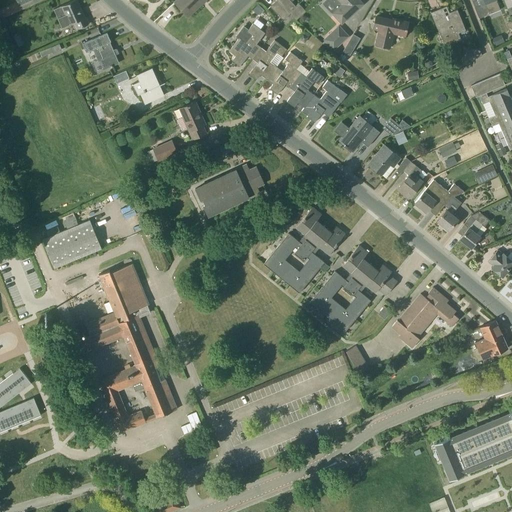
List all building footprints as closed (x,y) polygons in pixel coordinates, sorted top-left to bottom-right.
[(35,3),(33,0),(16,0),(17,2),(21,10),(35,3)] [(74,23),(77,29),(89,24),(86,17),(85,17),(77,0),(74,0),(61,6),(65,15),(68,14),(72,24),(74,23)] [(185,0),(186,1),(180,6),(187,14),(200,1),(199,1),(199,0),(203,0),(204,1),(204,0),(185,0)] [(282,21),(290,14),(276,0),(270,7),(282,21)] [(296,6),(291,1),(290,0),(276,0),(290,14),(296,20),(306,11),(299,3),(296,6)] [(362,4),(359,1),(358,0),(327,0),(336,9),(332,13),(342,23),(362,4)] [(500,10),(496,0),(479,0),(481,4),(474,7),(479,18),(489,14),(500,10)] [(511,13),(511,0),(503,0),(509,15),(511,13)] [(0,9),(0,14),(2,18),(21,10),(17,2),(0,9)] [(458,33),(465,30),(457,10),(449,13),(451,19),(446,21),(442,9),(431,14),(430,11),(444,46),(461,40),(458,33)] [(405,36),(408,22),(393,19),(393,21),(376,17),(373,29),(379,30),(375,45),(389,48),(393,34),(405,36)] [(235,37),(238,39),(229,51),(236,56),(232,60),(240,66),(248,55),(252,59),(261,47),(256,44),(265,32),(253,24),(248,29),(244,26),(235,37)] [(350,36),(339,24),(322,39),(334,51),(350,36)] [(303,33),(299,39),(305,42),(309,37),(309,36),(310,34),(305,31),(303,33)] [(107,33),(83,44),(86,52),(94,49),(98,60),(93,62),(98,71),(112,65),(112,66),(114,65),(114,64),(118,62),(109,42),(110,41),(107,33)] [(353,34),(343,51),(350,55),(360,38),(353,34)] [(504,42),(501,35),(491,39),(494,46),(504,42)] [(261,47),(252,59),(257,63),(249,73),(257,79),(260,74),(267,79),(276,66),(283,57),(281,56),(287,49),(274,40),(266,51),(261,47)] [(59,44),(50,48),(53,54),(62,50),(59,44)] [(465,64),(481,56),(478,50),(462,57),(465,64)] [(276,66),(267,79),(273,84),(270,88),(277,94),(285,84),(290,87),(301,72),(296,69),(302,61),(290,52),(285,59),(289,62),(283,71),(276,66)] [(333,71),(339,76),(345,69),(338,64),(333,71)] [(138,94),(140,93),(145,103),(164,95),(159,85),(165,82),(157,86),(155,82),(157,81),(152,68),(153,68),(153,67),(137,74),(140,81),(133,84),(138,94)] [(304,107),(314,95),(307,90),(314,81),(319,84),(324,77),(312,68),(310,71),(306,76),(301,73),(290,87),(295,91),(287,101),(294,107),(298,103),(304,107)] [(115,84),(129,78),(126,70),(113,76),(115,80),(113,81),(115,84)] [(418,71),(409,72),(411,80),(419,79),(418,71)] [(494,76),(499,87),(505,85),(500,73),(494,76)] [(493,90),(499,87),(494,76),(488,78),(493,90)] [(487,92),(493,90),(488,78),(482,80),(487,92)] [(304,107),(301,111),(308,115),(307,117),(314,122),(322,112),(329,117),(340,102),(334,97),(340,89),(328,80),(322,87),(327,90),(320,99),(314,95),(304,107)] [(482,95),(486,93),(487,92),(482,80),(477,83),(482,95)] [(476,97),(479,96),(482,95),(477,83),(471,85),(476,97)] [(410,87),(402,91),(405,98),(413,94),(410,87)] [(492,108),(511,100),(506,88),(488,97),(486,93),(482,95),(479,96),(483,104),(489,101),(492,108)] [(490,122),(511,112),(511,101),(511,100),(492,108),(495,115),(484,120),(485,124),(489,122),(490,122)] [(178,109),(192,139),(206,133),(202,125),(205,124),(195,101),(178,109)] [(501,130),(511,125),(511,112),(490,122),(492,126),(498,123),(501,130)] [(368,147),(377,136),(379,132),(377,130),(359,116),(356,120),(350,128),(342,137),(339,141),(346,147),(347,146),(352,151),(360,141),(368,147)] [(391,118),(383,128),(391,135),(410,126),(402,120),(399,124),(391,118)] [(342,137),(350,128),(341,122),(334,131),(342,137)] [(511,125),(501,130),(508,145),(511,143),(511,125)] [(399,144),(407,140),(403,131),(395,135),(399,144)] [(158,160),(177,152),(171,140),(153,148),(158,160)] [(443,157),(457,151),(452,142),(439,148),(443,157)] [(390,164),(393,166),(401,157),(384,144),(368,164),(375,170),(375,171),(377,172),(377,171),(381,174),(390,164)] [(500,156),(507,154),(504,147),(497,150),(500,156)] [(402,173),(404,171),(411,161),(406,158),(400,166),(397,169),(402,173)] [(411,161),(404,171),(408,175),(398,188),(405,194),(405,193),(409,196),(408,197),(409,197),(422,181),(417,177),(422,171),(411,161)] [(248,196),(249,197),(260,192),(257,186),(264,183),(256,166),(249,170),(247,164),(236,169),(236,170),(203,186),(195,189),(206,215),(216,211),(248,196)] [(478,184),(497,175),(492,164),(473,173),(478,184)] [(162,181),(168,178),(165,171),(158,174),(162,181)] [(491,189),(501,186),(499,177),(488,181),(491,189)] [(449,199),(454,197),(454,196),(464,192),(454,184),(447,190),(433,179),(429,185),(415,202),(426,211),(436,198),(444,205),(449,199)] [(449,199),(444,205),(447,208),(437,220),(449,230),(458,219),(452,214),(461,203),(454,197),(449,199)] [(281,278),(292,265),(285,259),(295,247),(297,249),(294,253),(299,257),(324,226),(316,220),(321,214),(312,207),(296,226),(305,233),(304,234),(305,234),(299,241),(289,233),(263,264),(281,278)] [(471,248),(480,237),(486,228),(484,227),(489,220),(479,211),(471,215),(464,224),(469,228),(460,238),(471,248)] [(54,268),(101,248),(90,220),(42,239),(54,268)] [(58,224),(46,229),(48,235),(60,230),(58,224)] [(331,232),(324,226),(299,257),(303,261),(307,257),(309,259),(299,271),(292,265),(281,278),(299,293),(320,267),(324,262),(314,253),(320,246),(320,247),(320,246),(329,253),(345,234),(336,226),(331,232)] [(49,308),(28,245),(3,253),(10,276),(8,277),(22,317),(49,308)] [(329,317),(340,304),(331,297),(341,284),(350,291),(371,265),(363,258),(368,252),(359,245),(343,264),(351,271),(351,272),(345,279),(335,271),(310,302),(329,317)] [(498,250),(488,262),(496,268),(494,270),(494,269),(494,270),(503,277),(511,265),(511,251),(510,252),(507,257),(503,253),(503,254),(498,250)] [(329,266),(324,262),(320,267),(325,271),(329,266)] [(149,304),(140,282),(133,263),(111,272),(110,270),(99,275),(114,313),(86,325),(90,336),(83,339),(88,350),(124,336),(136,365),(100,380),(121,432),(150,420),(150,419),(146,421),(142,410),(128,416),(117,390),(132,384),(135,391),(144,387),(157,416),(156,417),(177,409),(165,379),(160,381),(152,361),(157,359),(140,317),(151,313),(147,304),(149,304)] [(350,291),(355,296),(345,308),(340,304),(329,317),(345,331),(370,300),(360,291),(366,284),(367,284),(375,291),(378,287),(386,294),(396,282),(388,275),(391,272),(382,265),(377,270),(371,265),(350,291)] [(397,320),(392,326),(400,334),(398,336),(411,347),(421,335),(419,334),(437,313),(452,326),(459,318),(453,314),(456,311),(446,303),(448,300),(433,287),(428,293),(429,294),(426,298),(421,293),(398,320),(397,320)] [(508,348),(505,342),(503,336),(495,320),(480,327),(485,338),(475,342),(482,359),(492,355),(508,348)] [(368,368),(355,345),(346,351),(359,373),(368,368)] [(0,365),(0,426),(32,414),(23,392),(0,401),(0,390),(23,372),(11,357),(0,365)] [(511,404),(443,433),(459,470),(511,448),(511,404)] [(166,511),(179,507),(174,495),(159,501),(159,499),(155,500),(156,502),(155,503),(158,511),(166,511)]
